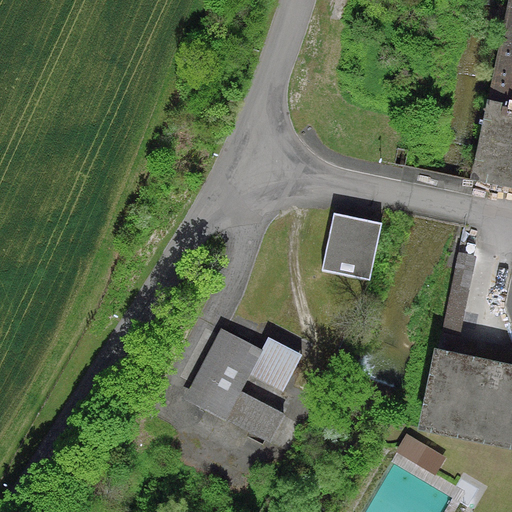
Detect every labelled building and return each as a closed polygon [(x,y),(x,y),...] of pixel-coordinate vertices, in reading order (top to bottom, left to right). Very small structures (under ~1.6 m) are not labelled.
[(511,0),(509,0),(472,181),(488,185),(511,189),(511,0)] [(488,185),(472,181),(468,180),(465,196),(485,200),(488,185)] [(320,273),(368,283),(380,226),(332,216),(320,273)] [(233,341),(204,397),(198,408),(223,422),(223,420),(267,444),(281,417),(237,394),(259,353),(221,333),(221,335),(233,341)] [(420,430),(511,449),(511,372),(435,357),(420,430)] [(263,382),(256,379),(253,385),(260,389),(263,382)]
